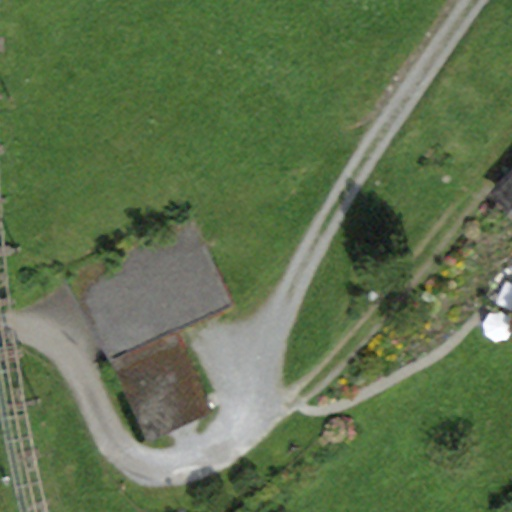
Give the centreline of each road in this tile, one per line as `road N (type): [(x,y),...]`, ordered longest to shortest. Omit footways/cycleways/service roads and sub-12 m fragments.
road 1 (track): [(261,405),(309,391),(511,144)]
road 2 (residential): [(0,332),(23,326),(54,343),(117,452),(138,468),(167,472),(204,460),(261,405)]
